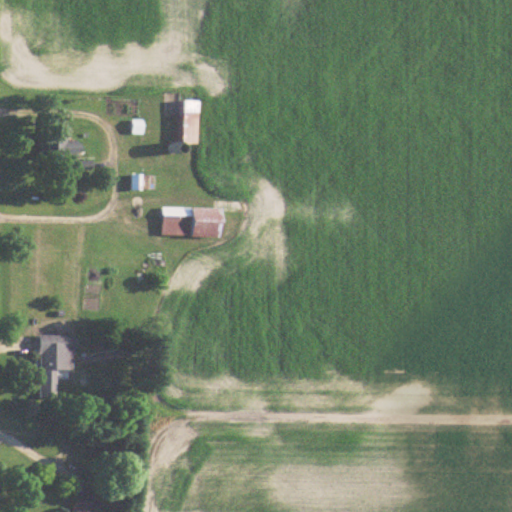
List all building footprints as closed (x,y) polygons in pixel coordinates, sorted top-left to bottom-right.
[(172,143),(190,143),(190,98),(172,98),(172,143)] [(35,135),(35,156),(71,156),(71,135),(35,135)] [(213,236),(213,207),(155,205),(155,215),(181,216),(180,235),(213,236)] [(70,334),(33,333),(31,394),(50,395),(50,368),(69,369),(70,334)] [(90,511),(95,500),(72,491),(63,511),(90,511)]
